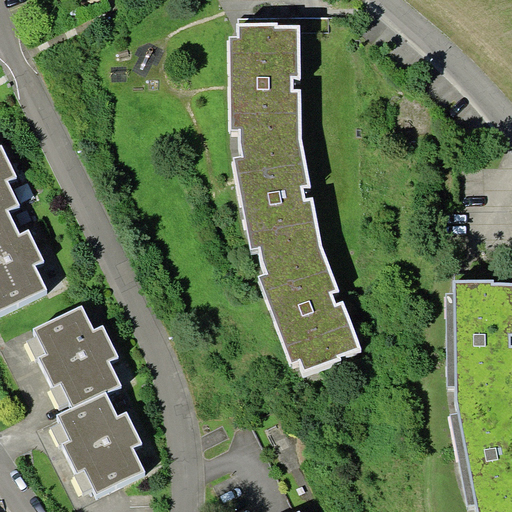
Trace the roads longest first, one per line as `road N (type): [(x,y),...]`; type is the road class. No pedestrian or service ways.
road 1 (residential): [(187,511),(171,393),(0,24)]
road 2 (residential): [(511,128),(390,0)]
